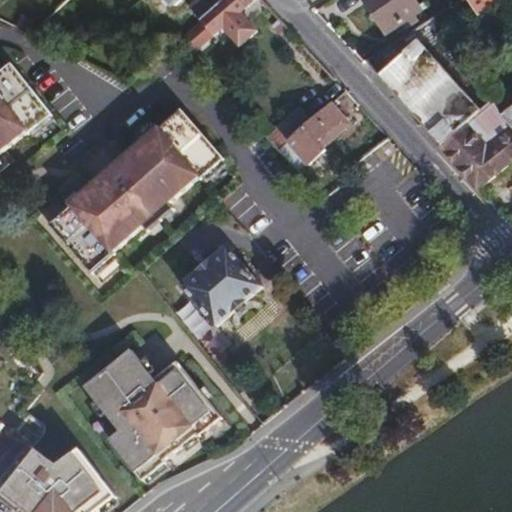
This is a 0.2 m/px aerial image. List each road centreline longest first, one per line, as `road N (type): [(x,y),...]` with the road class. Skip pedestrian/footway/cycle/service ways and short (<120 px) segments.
road 1 (secondary): [(511,258),(215,511)]
road 2 (residential): [(511,256),(282,0)]
